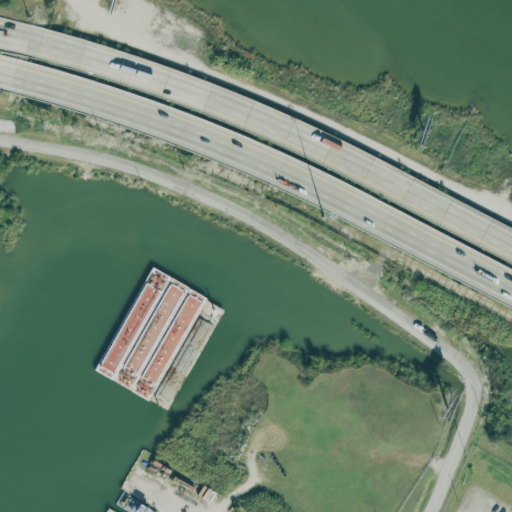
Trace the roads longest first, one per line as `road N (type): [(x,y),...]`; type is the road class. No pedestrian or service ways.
road 1 (residential): [(0,139),(138,168),(244,213),(465,365),(476,409),(432,511)]
road 2 (motorway): [(14,77),(228,150),(511,291)]
road 3 (motorway): [(511,249),(247,117),(27,40)]
